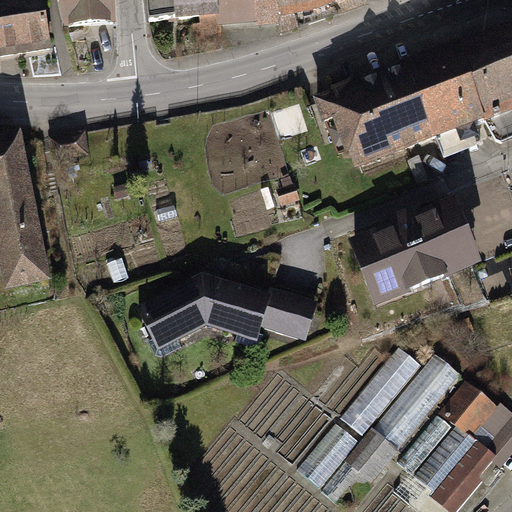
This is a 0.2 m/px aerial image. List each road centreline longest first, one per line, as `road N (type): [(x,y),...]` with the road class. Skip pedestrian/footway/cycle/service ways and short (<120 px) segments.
road 1 (unclassified): [(462,0),(236,77),(141,97)]
road 2 (unclassified): [(141,97),(0,100)]
